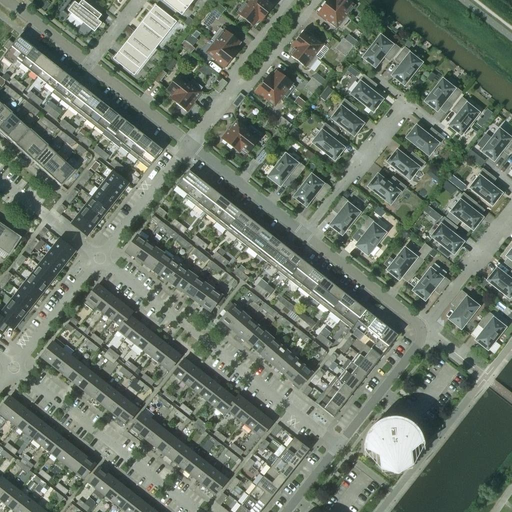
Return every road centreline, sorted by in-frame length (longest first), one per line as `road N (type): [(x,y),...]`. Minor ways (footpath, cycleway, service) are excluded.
road 1 (residential): [(337,445),(98,258)]
road 2 (residential): [(195,511),(13,368)]
road 3 (residential): [(304,234),(403,104)]
road 4 (residential): [(422,328),(304,234)]
road 5 (residential): [(304,234),(188,142)]
road 6 (residential): [(98,258),(188,142)]
road 7 (residential): [(337,445),(418,344),(422,328)]
road 8 (residential): [(422,328),(511,213)]
road 9 (residential): [(13,368),(98,258)]
road 10 (residential): [(188,142),(89,64)]
road 11 (residential): [(238,82),(248,88),(317,0)]
